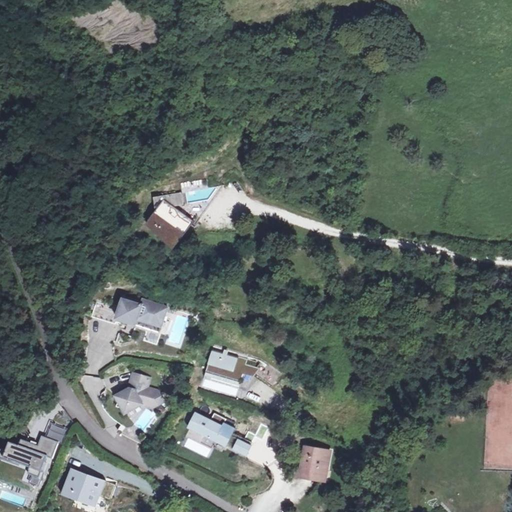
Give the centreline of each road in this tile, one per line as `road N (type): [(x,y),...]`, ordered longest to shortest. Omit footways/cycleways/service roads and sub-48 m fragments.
road 1 (residential): [(232,511),(93,429),(64,388),(0,225)]
road 2 (track): [(238,198),(302,226),(511,263)]
